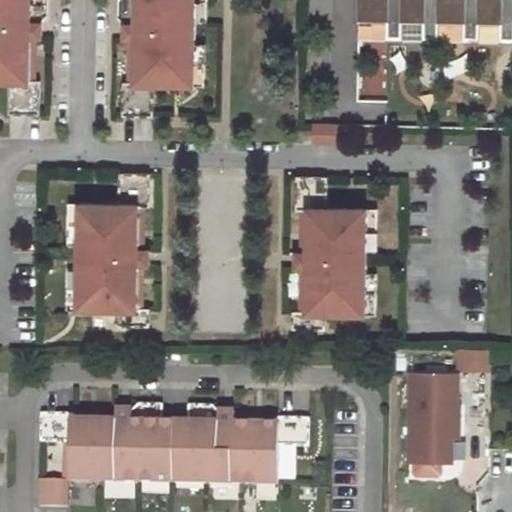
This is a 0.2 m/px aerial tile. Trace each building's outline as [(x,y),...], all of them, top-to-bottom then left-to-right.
[(0,0),(0,83),(9,84),(9,115),(39,115),(40,82),(35,82),(29,82),(30,39),(36,39),(42,39),(42,24),(48,18),(48,0),(0,0)] [(123,83),(123,116),(153,117),(153,86),(195,86),(196,44),(196,21),(208,21),(208,0),(118,0),(118,19),(123,25),(123,40),(129,41),(135,41),(134,83),(128,83),(123,83)] [(511,0),(357,0),(357,37),(511,40),(511,0)] [(196,44),(195,86),(205,87),(206,45),(196,44)] [(337,125),(312,125),(312,144),(337,144),(337,125)] [(150,174),(120,174),(119,205),(78,204),(77,246),(77,268),(76,310),(116,311),(116,326),(147,326),(147,309),(142,309),(137,309),(137,266),(143,266),(149,266),(149,250),(143,250),(138,250),(139,208),(144,208),(149,208),(150,174)] [(328,176),(298,176),(297,210),(302,210),(308,210),(307,252),(301,252),(295,252),(295,268),(301,268),(306,268),(305,310),(300,311),(295,311),(294,328),(325,328),(325,314),(366,314),(367,272),(367,250),(368,208),(328,207),(328,176)] [(78,204),(68,204),(67,246),(77,246),(78,204)] [(368,208),(367,250),(377,250),(378,208),(368,208)] [(77,268),(67,268),(65,310),(76,310),(77,268)] [(367,272),(366,314),(376,314),(377,272),(367,272)] [(454,354),(455,371),(486,369),(485,352),(454,354)] [(455,423),(457,373),(408,371),(405,458),(441,460),(443,422),(455,423)] [(70,482),(277,484),(277,445),(307,444),(307,417),(276,417),(275,424),(235,423),(235,416),(225,416),(212,405),(191,405),(191,423),(160,423),(159,405),(139,404),(131,410),(115,410),(115,415),(115,422),(74,422),(74,415),(41,415),(41,443),(64,443),(70,443),(70,482)] [(443,422),(441,460),(450,460),(450,436),(456,436),(457,423),(455,423),(443,422)] [(41,508),(70,508),(70,482),(64,482),(41,482),(41,508)]
